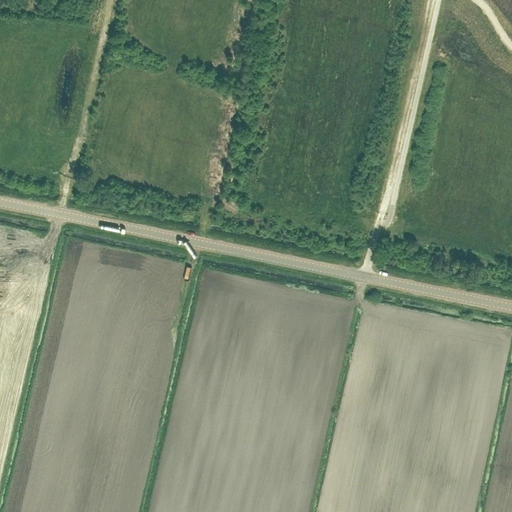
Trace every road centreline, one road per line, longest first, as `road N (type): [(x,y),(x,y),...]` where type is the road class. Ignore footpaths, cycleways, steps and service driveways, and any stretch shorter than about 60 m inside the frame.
road 1 (unclassified): [(364,276),(0,202)]
road 2 (track): [(373,243),(429,0)]
road 3 (unclassified): [(511,306),(364,276)]
